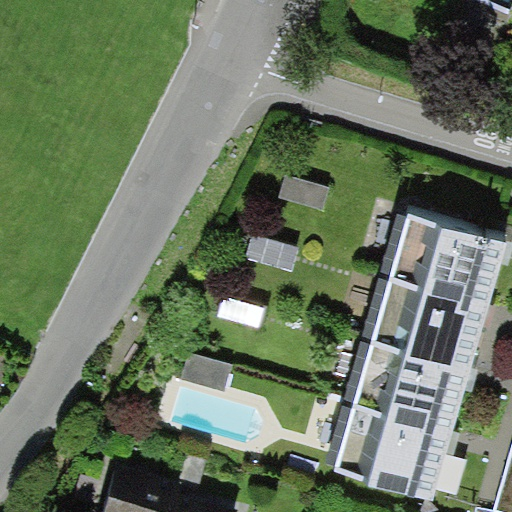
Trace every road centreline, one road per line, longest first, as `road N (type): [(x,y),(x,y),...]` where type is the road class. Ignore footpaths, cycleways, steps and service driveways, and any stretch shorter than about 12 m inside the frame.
road 1 (residential): [(0,466),(56,401),(242,60)]
road 2 (residential): [(511,144),(242,60)]
